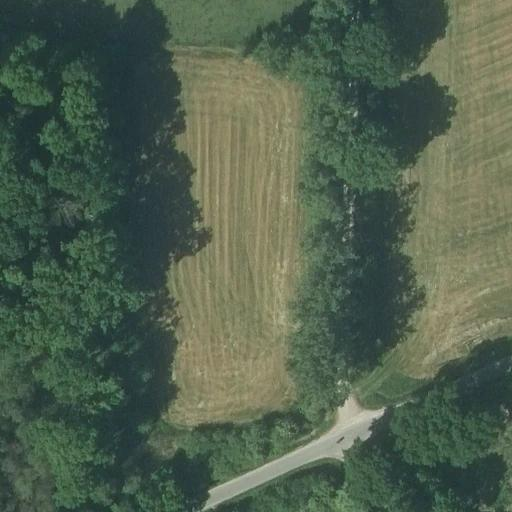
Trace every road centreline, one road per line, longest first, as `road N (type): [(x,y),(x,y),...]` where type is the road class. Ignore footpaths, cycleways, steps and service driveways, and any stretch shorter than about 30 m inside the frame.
road 1 (track): [(354,0),(344,443)]
road 2 (unclassified): [(344,443),(511,364)]
road 3 (unclassified): [(190,511),(344,443)]
